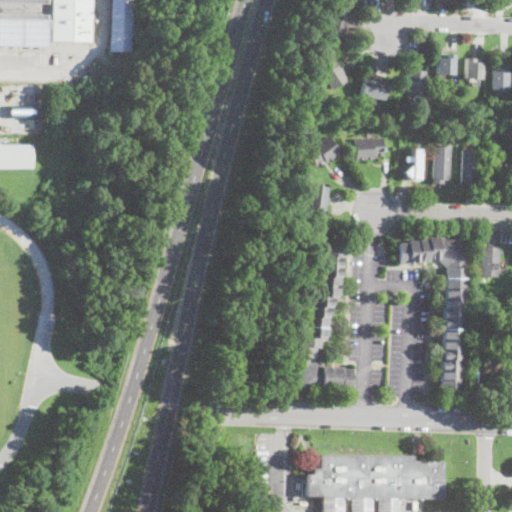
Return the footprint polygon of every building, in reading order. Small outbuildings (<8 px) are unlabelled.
[(91,0),(91,43),(51,42),(51,0),(91,0)] [(132,0),(131,52),(109,52),(110,0),(132,0)] [(343,36),(340,35),(339,39),(326,35),(335,0),(342,0),(353,3),(343,36)] [(48,46),(0,45),(0,13),(47,15),(48,46)] [(454,54),(454,74),(435,74),(435,57),(444,57),(444,54),(454,54)] [(480,78),(463,78),(464,58),(474,58),(473,62),(481,62),(480,78)] [(509,60),(508,89),(492,88),(493,62),(498,63),(498,59),(509,60)] [(332,60),(338,69),(340,68),(343,72),(342,74),(345,79),(330,89),(318,69),(332,60)] [(424,71),(423,97),(405,97),(406,75),(408,75),(409,71),(424,71)] [(379,79),(378,81),(386,82),(383,100),(360,96),(362,79),(372,81),(373,78),(379,79)] [(33,116),(9,116),(8,104),(33,104),(33,116)] [(474,114),(465,114),(465,105),(474,105),(474,114)] [(308,126),(301,130),(297,123),(304,119),(308,126)] [(340,152),(326,163),(324,160),(315,166),(305,151),(327,135),(340,152)] [(355,160),(354,139),(382,137),(383,154),(373,155),(373,159),(355,160)] [(32,167),(0,167),(0,143),(31,143),(32,167)] [(449,145),(448,179),(442,179),(442,183),(430,183),(432,146),(438,146),(439,144),(449,145)] [(420,148),(419,178),(411,178),(412,175),(409,177),(402,171),(412,161),(404,161),(404,156),(411,156),(412,148),(420,148)] [(477,154),(477,184),(469,184),(469,182),(459,182),(460,148),(471,149),(471,154),(477,154)] [(506,177),(506,192),(505,192),(505,197),(491,197),(490,172),(492,172),(491,161),(508,161),(509,177),(506,177)] [(328,203),(325,203),(324,210),(307,208),(310,185),(328,187),(326,198),(328,198),(328,203)] [(458,238),(467,247),(464,358),(462,358),(461,390),(438,389),(439,351),(442,351),(443,287),(445,288),(445,268),(436,258),(429,258),(429,259),(407,259),(407,263),(397,263),(397,243),(407,243),(407,240),(417,241),(417,239),(427,240),(427,237),(458,238)] [(495,243),(494,247),(499,248),(497,277),(478,275),(480,247),(486,247),(486,242),(495,243)] [(343,258),(341,258),(340,276),(338,276),(337,295),(334,295),(333,301),(331,301),(330,313),(328,313),(326,334),(321,333),(321,344),(316,343),(315,347),(314,347),(313,358),(320,365),(341,366),(341,368),(351,369),(349,389),(339,388),(339,387),(319,386),(319,388),(300,386),(289,376),(291,356),(292,356),(293,345),(297,346),(298,336),(301,336),(303,315),(306,315),(306,305),(308,305),(309,296),(313,296),(315,276),(317,276),(318,255),(322,255),(323,246),(344,247),(343,258)] [(489,382),(489,379),(482,379),(483,350),(501,351),(500,378),(497,378),(497,382),(489,382)] [(444,462),(444,499),(400,498),(378,497),(373,497),(351,497),(343,497),(323,496),(305,496),(305,474),(312,474),(313,468),(319,468),(319,455),(414,456),(414,461),(444,462)] [(342,511),(322,511),(323,496),(343,497),(342,511)] [(373,497),(372,511),(350,511),(351,497),(373,497)] [(400,498),(399,511),(377,511),(378,497),(400,498)]
